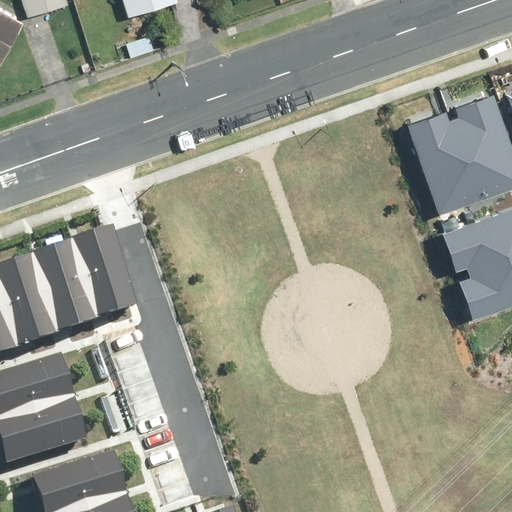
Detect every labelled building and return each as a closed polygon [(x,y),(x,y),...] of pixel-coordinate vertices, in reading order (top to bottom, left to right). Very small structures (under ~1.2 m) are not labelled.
[(60,0),(13,0),(20,23),(63,10),(60,0)] [(174,0),(113,0),(120,21),(176,4),(174,0)] [(0,60),(19,27),(0,15),(0,60)] [(511,82),(500,87),(511,115),(511,82)] [(436,102),(406,111),(433,199),(511,175),(511,169),(486,85),(452,95),(457,112),(441,117),(436,102)] [(456,268),(465,299),(511,284),(511,196),(438,218),(449,253),(466,247),(471,264),(456,268)] [(68,238),(94,317),(134,304),(107,225),(68,238)] [(31,251),(56,328),(94,317),(68,238),(31,251)] [(0,260),(0,296),(15,342),(56,328),(31,251),(0,260)] [(0,346),(15,342),(0,296),(0,346)] [(0,367),(0,415),(73,393),(60,349),(0,367)] [(73,393),(0,415),(0,447),(2,455),(85,429),(73,393)] [(26,474),(37,511),(59,511),(122,492),(108,448),(26,474)] [(128,511),(122,492),(59,511),(128,511)] [(195,511),(237,511),(233,499),(195,511)]
